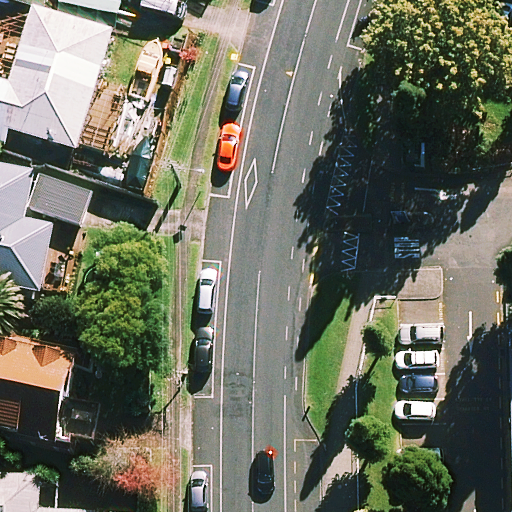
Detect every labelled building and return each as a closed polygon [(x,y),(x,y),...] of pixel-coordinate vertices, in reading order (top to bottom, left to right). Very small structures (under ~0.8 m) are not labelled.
[(46,0),(3,0),(43,11),(46,0)] [(66,1),(60,19),(37,12),(14,89),(0,84),(0,143),(7,145),(11,131),(80,152),(115,35),(94,29),(100,11),(66,1)] [(93,192),(0,169),(0,286),(42,297),(61,220),(85,226),(93,192)] [(78,353),(0,340),(0,433),(64,444),(78,353)] [(42,511),(44,480),(0,476),(0,511),(42,511)]
